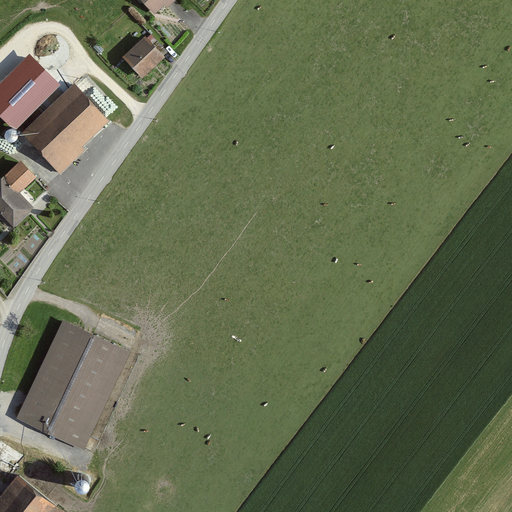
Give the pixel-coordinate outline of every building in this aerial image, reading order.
[(142,0),(156,14),(171,0),(142,0)] [(144,35),(121,55),(141,77),(164,57),(144,35)] [(23,47),(13,56),(17,59),(27,50),(23,47)] [(30,95),(9,115),(58,168),(111,119),(75,80),(43,110),(30,95)] [(21,158),(0,177),(0,214),(10,226),(32,206),(18,192),(37,175),(21,158)] [(129,351),(61,318),(14,416),(82,448),(129,351)] [(65,511),(67,510),(17,471),(0,492),(0,510),(2,511),(65,511)]
